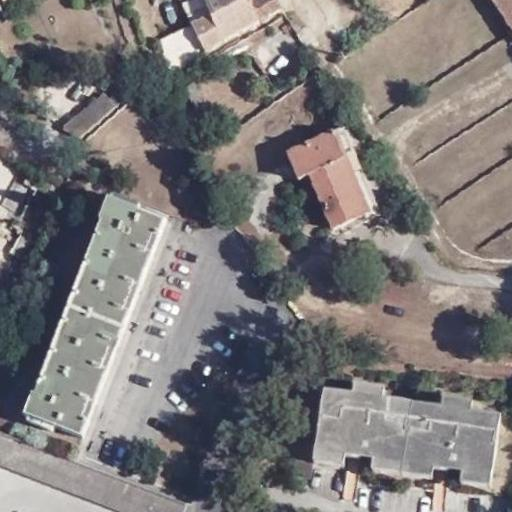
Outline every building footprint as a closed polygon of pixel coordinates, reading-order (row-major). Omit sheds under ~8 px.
[(217,41),(283,11),(277,0),(205,0),(209,7),(189,15),(194,27),(164,41),(178,71),(184,69),(217,41)] [(511,0),(500,0),(511,17),(511,0)] [(276,63),(304,43),(290,23),(262,43),(276,63)] [(100,113),(106,100),(103,98),(95,89),(53,122),(49,125),(69,135),(74,132),(94,117),(100,113)] [(351,130),(340,135),(374,216),(386,212),(351,130)] [(340,135),(290,155),(301,184),(317,177),(340,231),(374,216),(354,169),(340,135)] [(171,221),(112,198),(27,413),(85,435),(171,221)] [(500,418),(324,389),(314,450),(489,479),(500,418)] [(0,464),(125,511),(181,511),(186,500),(82,459),(43,444),(0,427),(0,464)] [(308,459),(294,456),(290,471),(306,473),(308,459)]
